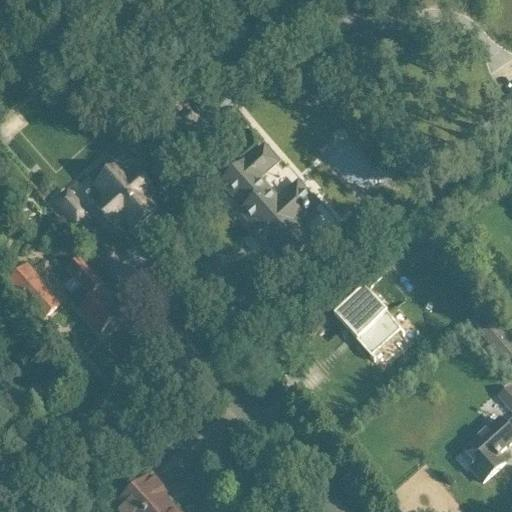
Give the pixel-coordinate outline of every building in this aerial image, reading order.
[(16,109),(0,125),(0,134),(10,143),(30,122),(16,109)] [(237,172),(223,186),(246,212),(242,215),(287,266),(302,253),(313,243),(303,232),(320,217),(313,208),(315,207),(299,189),(280,205),(263,186),(266,183),(248,163),(237,172)] [(151,215),(156,211),(147,202),(153,197),(134,176),(129,180),(120,171),(97,191),(99,193),(90,201),(97,208),(97,209),(115,230),(124,222),(133,232),(137,228),(143,228),(151,220),(151,215)] [(77,229),(89,218),(68,194),(56,205),(77,229)] [(111,303),(97,288),(102,284),(83,262),(69,275),(83,290),(69,302),(101,337),(120,320),(108,306),(111,303)] [(40,284),(22,300),(44,323),(62,308),(40,284)] [(399,332),(364,293),(335,319),(371,358),(370,359),(375,363),(376,362),(373,359),(400,335),(403,338),(404,337),(400,332),(399,332)] [(482,313),(471,322),(481,333),(481,334),(494,349),(506,338),(493,323),(492,324),(482,313)] [(48,385),(34,371),(29,365),(14,378),(33,399),(48,385)] [(500,423),(455,463),(467,476),(472,472),(483,485),(506,465),(500,459),(501,458),(499,456),(511,445),(511,392),(510,390),(500,399),(511,412),(511,423),(505,429),(500,423)] [(402,511),(465,511),(427,465),(389,495),(402,511)] [(174,511),(162,499),(168,494),(152,477),(114,511),(174,511)]
